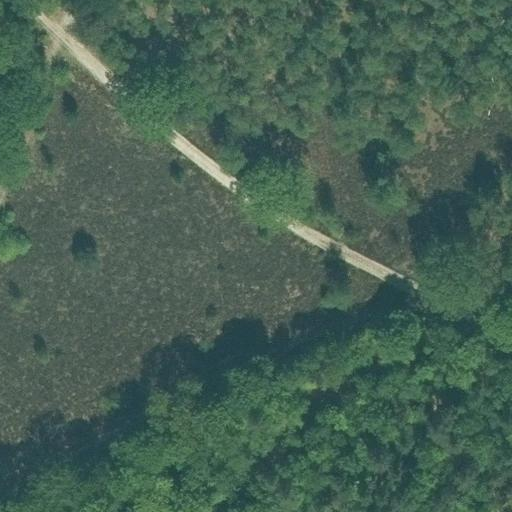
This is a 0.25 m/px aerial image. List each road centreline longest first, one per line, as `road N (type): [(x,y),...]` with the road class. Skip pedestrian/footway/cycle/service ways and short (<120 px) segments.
road 1 (track): [(427,294),(233,370),(0,500)]
road 2 (track): [(60,30),(287,216),(427,294)]
road 3 (track): [(0,200),(60,30)]
